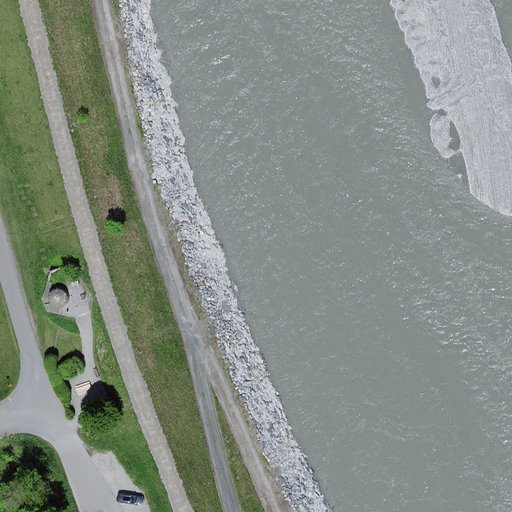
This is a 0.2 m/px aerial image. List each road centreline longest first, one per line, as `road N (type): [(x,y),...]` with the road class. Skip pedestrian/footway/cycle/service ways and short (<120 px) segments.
road 1 (track): [(100,0),(130,133),(190,330),(274,511)]
road 2 (track): [(30,0),(78,203),(187,511)]
road 3 (track): [(190,330),(236,511)]
road 4 (track): [(44,403),(0,247)]
road 5 (track): [(44,403),(113,511)]
